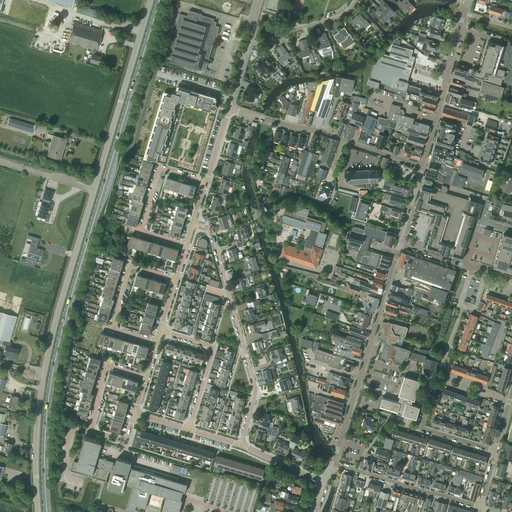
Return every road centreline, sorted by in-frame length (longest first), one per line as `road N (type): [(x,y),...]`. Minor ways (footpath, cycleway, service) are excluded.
road 1 (unclassified): [(38,511),(41,384),(150,0)]
road 2 (primary): [(46,511),(55,355),(158,0)]
road 3 (residential): [(241,444),(256,388),(213,234),(192,223)]
road 4 (residential): [(145,377),(110,367),(98,393),(90,430),(126,439),(135,413)]
road 5 (residential): [(483,508),(331,463)]
road 6 (residential): [(205,182),(157,171),(143,231),(186,245)]
road 7 (residential): [(175,279),(133,266),(120,293),(113,328),(156,341)]
road 8 (residential): [(275,121),(422,165)]
road 9 (residential): [(160,330),(212,350),(188,429)]
road 10 (unclassified): [(360,374),(400,245)]
